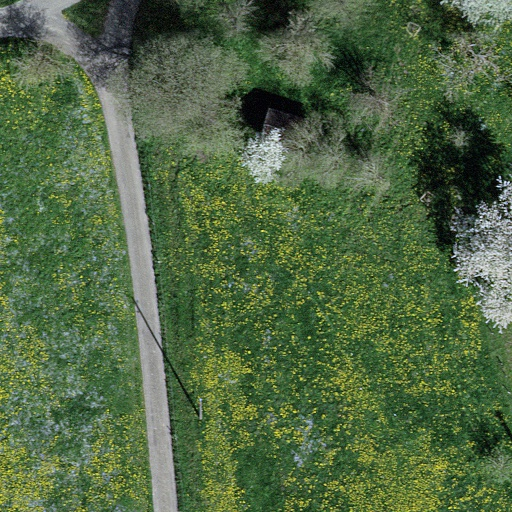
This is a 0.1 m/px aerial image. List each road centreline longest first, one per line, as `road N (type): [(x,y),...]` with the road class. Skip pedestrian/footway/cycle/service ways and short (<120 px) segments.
road 1 (unclassified): [(156,511),(109,80)]
road 2 (unclassified): [(11,17),(60,33),(109,80)]
